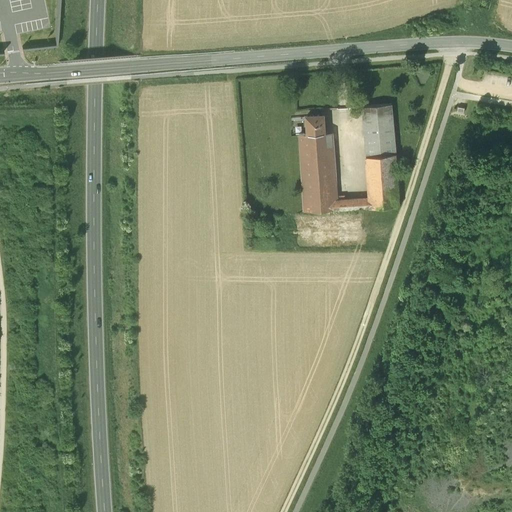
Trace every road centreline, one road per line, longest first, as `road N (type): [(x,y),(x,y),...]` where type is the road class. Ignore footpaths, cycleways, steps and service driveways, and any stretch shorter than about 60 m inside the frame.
road 1 (primary): [(106,511),(94,262),(99,0)]
road 2 (track): [(284,511),(355,350),(449,65),(445,54)]
road 3 (track): [(297,511),(348,394),(452,92)]
road 4 (tertiary): [(511,48),(421,42),(66,72)]
road 5 (track): [(0,456),(0,300)]
